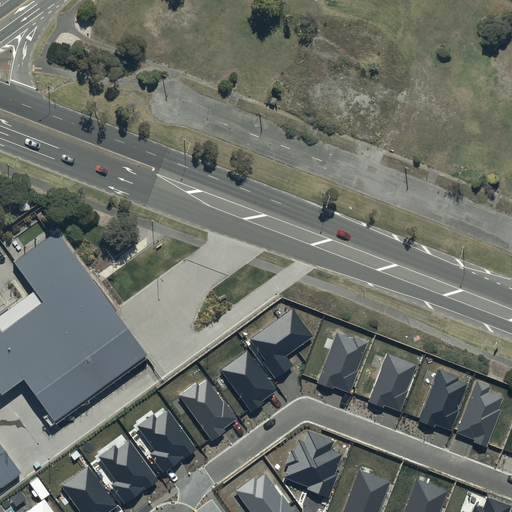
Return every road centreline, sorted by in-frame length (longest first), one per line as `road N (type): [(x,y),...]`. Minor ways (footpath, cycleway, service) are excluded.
road 1 (residential): [(511,487),(304,407),(202,481),(179,511)]
road 2 (track): [(511,237),(170,101)]
road 3 (trunk): [(511,315),(218,198)]
road 4 (trunk): [(218,198),(153,187),(0,135)]
road 5 (trunk): [(25,105),(165,161),(218,198)]
